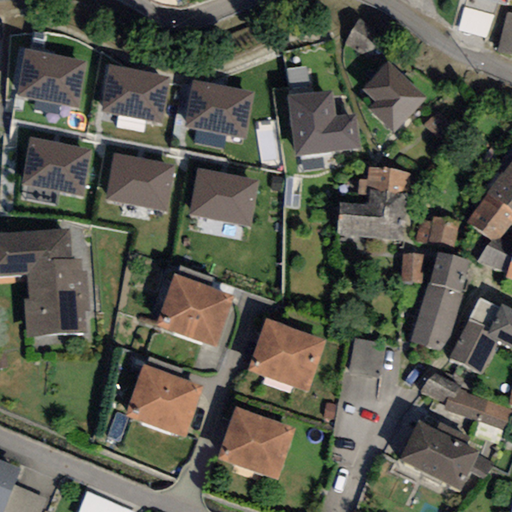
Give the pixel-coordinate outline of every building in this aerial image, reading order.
[(511,15),(508,14),(497,54),(511,57),(511,15)] [(384,40),(358,23),(343,45),(369,63),(384,40)] [(23,63),(21,110),(83,114),(86,67),(23,63)] [(428,102),(386,65),(360,94),(376,108),(370,115),(396,138),(428,102)] [(163,85),(110,75),(103,115),(155,125),(163,85)] [(248,100),(197,91),(189,128),(241,138),(248,100)] [(332,98),(290,102),(296,161),(361,154),(357,117),(335,120),(332,98)] [(25,198),(88,203),(92,154),(28,149),(25,198)] [(511,154),(510,153),(494,173),(502,179),(487,198),(511,216),(511,154)] [(171,173),(133,165),(124,208),(163,216),(171,173)] [(410,176),(368,171),(367,184),(359,183),(357,197),(369,199),(370,194),(408,198),(410,176)] [(254,188),(185,176),(180,203),(196,206),(194,216),(247,226),(254,188)] [(404,246),(408,198),(370,194),(369,199),(368,210),(340,207),(336,240),(404,246)] [(511,226),(511,216),(487,198),(467,226),(496,248),(511,226)] [(432,224),(420,221),(414,246),(452,253),(458,225),(433,220),(432,224)] [(71,233),(0,238),(0,280),(27,279),(29,303),(22,304),(25,342),(92,337),(86,261),(73,262),(71,233)] [(424,258),(402,257),(401,284),(423,285),(424,258)] [(430,287),(461,296),(469,267),(438,258),(430,287)] [(215,280),(177,268),(156,331),(215,351),(232,300),(211,293),(215,280)] [(461,296),(430,287),(427,286),(410,346),(444,355),(461,296)] [(511,316),(480,301),(450,363),(484,379),(500,346),(511,351),(511,316)] [(326,344),(265,324),(248,376),(309,396),(326,344)] [(385,345),(353,341),(350,375),(381,379),(385,345)] [(184,371),(146,359),(125,422),(184,442),(202,390),(180,383),(184,371)] [(511,405),(435,377),(419,396),(446,406),(443,413),(501,434),(511,405)] [(235,412),(217,464),(277,484),(295,433),(235,412)] [(494,465),(419,426),(399,466),(460,497),(471,475),(485,483),(494,465)] [(20,475),(0,467),(0,511),(4,511),(14,488),(20,475)] [(126,511),(86,494),(77,511),(126,511)]
